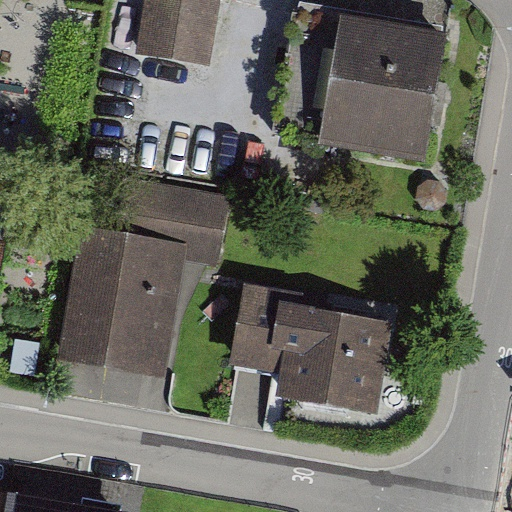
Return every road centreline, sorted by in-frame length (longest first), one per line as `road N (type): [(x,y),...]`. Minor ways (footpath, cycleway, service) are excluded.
road 1 (residential): [(0,424),(473,502)]
road 2 (residential): [(511,274),(473,502)]
